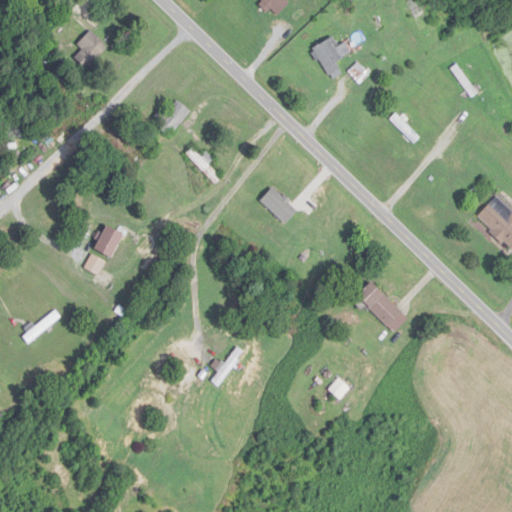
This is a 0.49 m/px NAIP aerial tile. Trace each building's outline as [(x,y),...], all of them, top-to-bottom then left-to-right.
[(76,58),(87,69),(109,49),(92,31),(77,45),(83,51),(76,58)] [(346,43),(340,47),(333,37),(313,50),(329,76),(347,65),(343,59),(352,53),(346,43)] [(454,68),(472,99),(478,95),(460,64),(454,68)] [(351,82),(361,76),(356,69),(346,75),(351,82)] [(192,113),(177,99),(157,120),(172,134),(192,113)] [(393,119),(417,144),(422,138),(398,114),(393,119)] [(223,179),(209,165),(214,160),(207,153),(203,158),(194,149),(187,155),(217,185),(223,179)] [(262,200),(286,224),(299,212),(275,188),(262,200)] [(478,217),(511,250),(511,209),(499,196),(478,217)] [(96,249),(113,258),(125,235),(109,226),(96,249)] [(86,268),(100,275),(107,261),(93,254),(86,268)] [(403,312),(373,281),(359,296),(389,326),(403,312)] [(62,318),(56,309),(29,330),(31,333),(26,337),(30,343),(62,318)] [(246,353),(239,348),(225,365),(218,359),(213,366),(221,372),(214,381),(220,386),(246,353)] [(352,388),(341,378),(330,390),(341,400),(352,388)]
